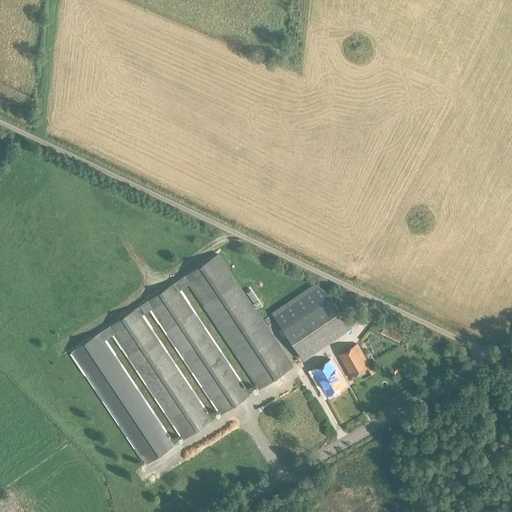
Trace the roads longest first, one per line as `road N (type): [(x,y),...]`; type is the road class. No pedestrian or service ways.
road 1 (track): [(503,353),(0,121)]
road 2 (tertiary): [(511,349),(220,511)]
